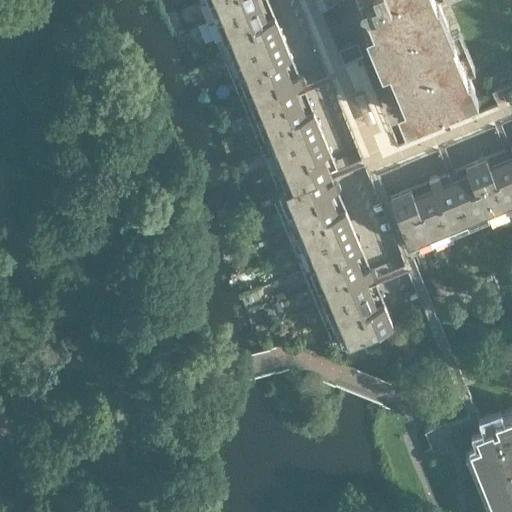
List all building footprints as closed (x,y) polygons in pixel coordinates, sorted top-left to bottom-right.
[(199,0),(275,187),(272,188),(334,342),(390,319),(375,280),(332,175),(299,92),(261,0),(199,0)] [(364,0),(370,13),(411,113),(474,87),(466,67),(473,64),(457,25),(450,28),(438,0),(364,0)] [(357,39),(337,47),(343,60),(346,59),(361,53),(362,52),(359,44),(357,39)] [(369,85),(361,88),(366,98),(367,101),(375,98),(369,85)] [(375,98),(367,101),(372,115),(373,115),(381,112),(375,98)] [(487,109),(474,114),(478,124),(491,118),(491,117),(488,110),(487,109)] [(474,114),(460,120),(461,122),(463,128),(464,130),(478,124),(474,114)] [(448,168),(391,192),(415,250),(511,210),(511,140),(505,144),(448,168)] [(401,227),(392,231),(398,244),(407,240),(401,227)] [(407,240),(398,244),(403,258),(412,254),(411,252),(407,240)] [(270,303),(273,310),(283,306),(281,300),(270,303)] [(511,511),(511,410),(494,418),(496,423),(474,431),(479,442),(469,446),(496,511),(511,511)]
